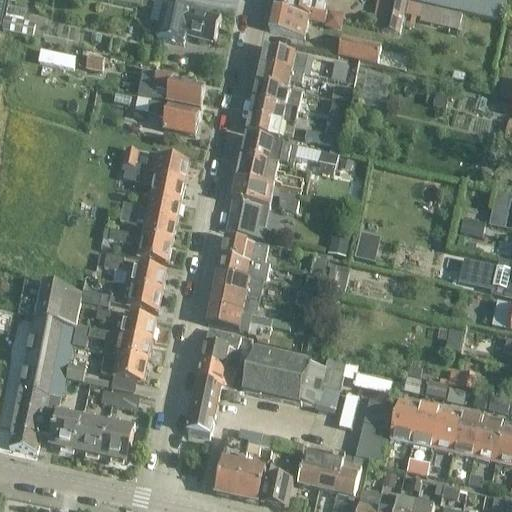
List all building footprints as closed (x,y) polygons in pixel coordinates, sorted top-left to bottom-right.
[(110,0),(109,5),(140,11),(142,0),(110,0)] [(274,0),(272,12),(302,18),(308,19),(309,15),(309,14),(322,17),(322,16),(326,0),(325,0),(274,0)] [(382,0),(387,1),(380,35),(399,40),(407,6),(463,19),(501,27),(507,0),(382,0)] [(190,14),(190,15),(154,5),(149,24),(158,27),(154,42),(162,44),(162,45),(182,51),(185,40),(213,48),(220,22),(190,14)] [(462,19),(408,7),(405,19),(406,19),(400,42),(407,43),(411,20),(420,23),(419,27),(458,35),(462,19)] [(272,12),(267,36),(304,43),(307,25),(323,29),(324,24),(325,17),(322,17),(309,14),(309,15),(308,19),(302,18),(272,12)] [(325,17),(324,24),(325,24),(336,27),(340,28),(341,21),(325,17)] [(1,34),(37,42),(38,36),(36,35),(38,27),(35,27),(36,25),(29,24),(29,26),(23,25),(23,23),(5,19),(5,21),(4,20),(1,34)] [(337,62),(357,66),(404,76),(408,58),(380,52),(381,50),(341,42),(337,62)] [(264,53),(260,71),(291,77),(290,79),(296,81),(297,77),(304,78),(303,80),(309,81),(313,64),(264,53)] [(86,74),(99,77),(102,77),(105,64),(89,61),(88,62),(80,61),(78,71),(86,73),(86,74)] [(333,67),(330,86),(343,88),(347,70),(333,67)] [(260,71),(256,88),(287,95),(289,87),(300,90),(303,79),(303,80),(304,78),(297,77),(296,81),(290,79),(291,77),(260,71)] [(168,94),(165,107),(200,114),(204,92),(171,85),(172,80),(156,77),(153,91),(168,94)] [(256,88),(253,105),(298,114),(301,98),(287,95),(256,88)] [(334,90),(332,105),(348,108),(351,93),(334,90)] [(115,99),(113,107),(128,111),(130,102),(115,99)] [(435,99),(432,112),(445,114),(447,101),(435,99)] [(136,104),(134,115),(144,117),(156,120),(156,121),(164,123),(161,136),(163,136),(194,142),(199,117),(199,115),(149,105),(136,102),(136,104)] [(253,105),(249,121),(294,131),(298,114),(253,105)] [(331,106),(328,123),(344,126),(347,109),(331,106)] [(249,121),(245,138),(279,145),(279,141),(291,144),(294,131),(249,121)] [(323,138),(341,142),(345,126),(344,126),(328,123),(326,123),(323,138)] [(330,152),(328,159),(339,161),(343,145),(305,136),(303,146),(330,152)] [(246,141),(241,163),(278,171),(292,174),(294,163),(335,172),(338,161),(339,161),(328,159),(290,151),(289,154),(283,152),(283,149),(246,141)] [(124,176),(184,189),(188,167),(157,160),(157,161),(148,159),(146,171),(137,169),(139,157),(125,154),(121,175),(124,176)] [(341,162),(338,173),(349,175),(352,164),(341,162)] [(241,163),(236,185),(255,189),(300,199),(302,188),(284,184),(284,181),(277,180),(278,171),(241,163)] [(152,187),(149,202),(180,209),(184,189),(124,176),(122,185),(149,190),(149,187),(152,187)] [(262,245),(269,214),(272,202),(278,203),(278,207),(282,216),(295,219),(300,199),(255,189),(236,185),(231,206),(224,237),(262,245)] [(494,195),(487,230),(499,232),(506,197),(494,195)] [(122,208),(121,216),(120,217),(175,229),(180,209),(149,202),(146,216),(138,215),(138,211),(122,208)] [(110,235),(109,236),(171,249),(175,229),(120,217),(121,216),(115,215),(113,224),(135,229),(136,226),(144,228),(141,242),(110,235)] [(462,223),(459,238),(481,243),(485,228),(481,227),(463,223),(462,223)] [(330,245),(327,258),(346,262),(351,236),(339,234),(336,247),(330,245)] [(167,270),(171,249),(109,236),(107,246),(131,251),(132,249),(139,251),(136,263),(167,270)] [(360,238),(354,263),(373,268),(380,243),(360,238)] [(224,242),(220,261),(255,269),(263,270),(263,269),(267,252),(224,242)] [(105,260),(102,273),(114,275),(127,278),(124,290),(131,291),(162,297),(166,277),(129,269),(123,268),(124,264),(124,263),(105,260)] [(255,269),(220,261),(216,278),(252,286),(252,285),(262,287),(266,288),(269,270),(263,269),(263,270),(255,269)] [(312,276),(320,278),(322,266),(314,264),(312,276)] [(469,265),(463,290),(492,296),(491,299),(491,300),(492,301),(501,303),(511,305),(511,268),(498,265),(498,266),(498,267),(497,272),(469,265)] [(329,271),(326,293),(345,296),(349,275),(329,271)] [(216,278),(213,294),(248,303),(255,304),(258,304),(262,287),(252,285),(252,286),(216,278)] [(320,284),(307,281),(305,294),(317,297),(320,284)] [(16,321),(33,325),(75,334),(80,309),(80,307),(82,299),(41,289),(41,290),(40,291),(22,287),(16,321)] [(109,303),(108,307),(109,307),(126,311),(157,317),(161,298),(162,297),(131,291),(124,290),(122,289),(120,300),(110,298),(110,299),(109,301),(109,303)] [(213,294),(210,311),(255,321),(258,304),(255,304),(248,303),(213,294)] [(82,299),(80,307),(99,311),(100,301),(101,300),(101,299),(92,297),(83,295),(82,299)] [(297,297),(294,310),(302,312),(304,299),(297,297)] [(302,312),(301,313),(312,315),(315,299),(305,297),(304,299),(302,312)] [(502,334),(503,335),(511,336),(511,311),(509,310),(507,310),(502,333),(502,334)] [(206,330),(209,330),(247,338),(248,330),(270,334),(271,325),(255,322),(255,321),(210,311),(206,330)] [(113,328),(111,339),(151,347),(155,326),(97,314),(95,324),(113,328)] [(293,322),(291,332),(304,335),(305,331),(306,325),(296,322),(293,322)] [(40,438),(40,439),(48,403),(61,405),(65,384),(68,370),(75,334),(33,325),(8,454),(36,459),(40,438)] [(204,347),(201,364),(234,375),(234,374),(244,377),(245,369),(235,367),(238,354),(240,342),(208,334),(205,347),(204,347)] [(453,335),(451,349),(459,350),(462,337),(453,335)] [(106,347),(103,359),(147,368),(151,347),(111,339),(97,336),(96,345),(106,347)] [(511,346),(505,345),(502,359),(511,361),(511,346)] [(317,412),(322,392),(340,397),(347,368),(328,364),(328,363),(312,359),(311,363),(253,350),(242,398),(299,411),(299,408),(317,412)] [(142,388),(147,368),(103,359),(99,380),(142,388)] [(201,364),(196,386),(220,393),(229,396),(234,375),(201,364)] [(68,370),(65,384),(110,394),(111,387),(83,382),(85,373),(68,370)] [(447,390),(455,393),(475,397),(479,382),(459,377),(450,376),(448,385),(439,383),(438,388),(447,390)] [(406,382),(403,396),(422,401),(425,387),(406,382)] [(186,440),(209,445),(220,393),(196,386),(186,435),(187,435),(186,440)] [(427,388),(424,402),(445,406),(448,392),(427,388)] [(449,394),(446,406),(462,410),(465,398),(449,394)] [(99,408),(111,410),(113,399),(102,397),(99,408)] [(113,399),(111,410),(136,416),(138,404),(113,399)] [(475,399),(472,412),(484,415),(487,401),(475,399)] [(48,403),(40,439),(51,441),(49,453),(75,458),(82,424),(68,421),(69,415),(60,413),(61,405),(48,403)] [(390,446),(411,451),(420,412),(416,411),(417,406),(408,403),(407,409),(399,407),(390,446)] [(508,419),(510,408),(495,404),(490,403),(488,415),(508,419)] [(368,405),(364,422),(389,427),(393,410),(368,405)] [(420,412),(411,451),(431,455),(440,417),(437,416),(439,411),(428,409),(427,414),(420,412)] [(440,417),(431,455),(452,460),(461,421),(458,421),(459,416),(449,414),(448,419),(440,417)] [(83,418),(82,424),(75,458),(100,463),(107,429),(93,426),(94,421),(83,418)] [(461,421),(452,460),(473,464),(482,426),(479,425),(480,421),(470,419),(469,423),(461,421)] [(107,429),(100,463),(125,469),(133,435),(118,432),(120,425),(108,423),(107,429)] [(482,426),(473,464),(494,469),(503,431),(500,430),(501,426),(491,424),(490,428),(482,426)] [(503,431),(494,469),(511,473),(511,428),(511,433),(503,431)] [(226,444),(215,495),(214,500),(257,509),(265,473),(244,469),(246,458),(258,461),(260,453),(271,456),(271,459),(280,461),(280,458),(295,461),(301,462),(303,450),(297,449),(297,448),(240,434),(237,447),(226,444)] [(324,464),(317,496),(336,501),(344,460),(334,458),(332,465),(325,464),(325,465),(324,464)] [(304,460),(297,492),(317,496),(324,464),(304,460)] [(344,460),(336,501),(353,504),(360,472),(352,470),(354,462),(344,460)] [(426,481),(426,480),(428,470),(428,469),(409,464),(406,476),(426,481)] [(378,468),(376,479),(384,481),(385,478),(385,477),(383,476),(383,474),(384,469),(378,468)] [(384,481),(383,488),(394,490),(396,481),(385,478),(384,481)] [(267,481),(261,510),(271,511),(287,511),(293,486),(267,481)] [(410,484),(408,495),(417,497),(420,486),(410,484)] [(436,489),(434,499),(441,500),(443,491),(436,489)] [(441,500),(441,502),(456,506),(457,503),(459,494),(445,491),(443,491),(441,500)] [(361,497),(357,511),(376,511),(379,501),(377,501),(378,497),(369,495),(369,499),(361,497)] [(379,501),(376,511),(395,511),(397,505),(395,505),(396,501),(386,499),(386,502),(379,501)] [(494,502),(491,511),(499,511),(501,504),(494,502)] [(397,505),(395,511),(414,511),(416,508),(413,508),(413,505),(406,503),(405,506),(397,504),(397,505)]
